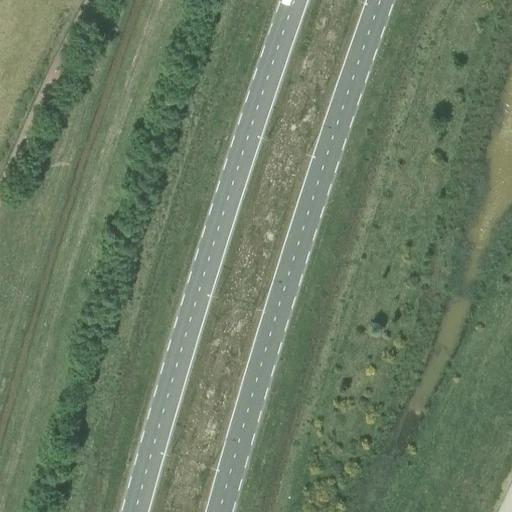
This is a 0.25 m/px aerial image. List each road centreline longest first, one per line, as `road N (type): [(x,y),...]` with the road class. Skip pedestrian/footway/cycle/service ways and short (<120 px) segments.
road 1 (primary): [(220,511),(382,0)]
road 2 (primary): [(296,0),(135,511)]
